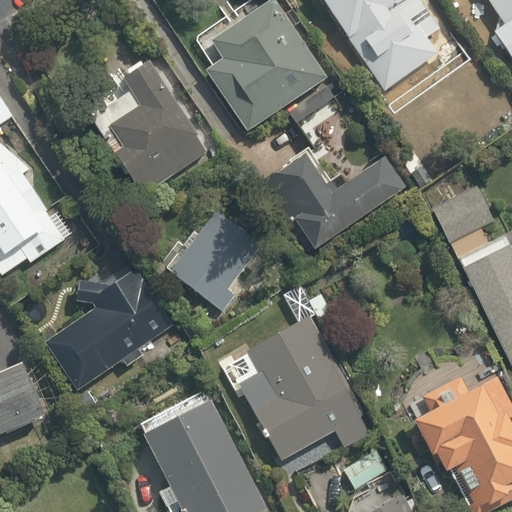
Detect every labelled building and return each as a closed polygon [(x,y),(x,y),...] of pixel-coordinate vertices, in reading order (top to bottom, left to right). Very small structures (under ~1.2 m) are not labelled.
[(288,111),(295,122),(337,96),(277,0),(250,0),(193,36),(217,74),(206,81),(242,139),(288,111)] [(321,0),(378,94),(449,51),(417,0),(321,0)] [(496,31),(511,57),(511,0),(486,0),(502,27),(496,31)] [(125,153),(117,158),(138,193),(204,155),(149,61),(121,77),(139,108),(109,126),(125,153)] [(52,217),(5,145),(0,138),(0,128),(15,118),(0,94),(0,275),(24,260),(30,269),(76,239),(59,213),(52,217)] [(330,188),(307,154),(269,180),(317,252),(403,194),(377,157),(330,188)] [(434,202),(454,245),(482,232),(499,225),(479,181),(434,202)] [(262,245),(213,209),(169,269),(219,304),(262,245)] [(482,232),(454,245),(511,371),(511,248),(510,244),(492,252),(482,232)] [(91,310),(49,338),(84,392),(118,370),(123,377),(139,366),(135,359),(178,330),(132,260),(80,294),(91,310)] [(333,435),(340,448),(375,430),(315,315),(225,362),(278,464),(333,435)] [(0,436),(44,417),(21,364),(0,372),(0,436)] [(499,415),(484,385),(470,393),(461,376),(423,396),(431,412),(415,420),(444,477),(452,473),(471,511),(481,511),(511,496),(511,414),(510,410),(499,415)] [(265,511),(205,391),(137,425),(169,488),(158,494),(166,511),(265,511)] [(376,452),(341,468),(352,491),(387,475),(376,452)] [(417,511),(409,495),(377,511),(417,511)]
